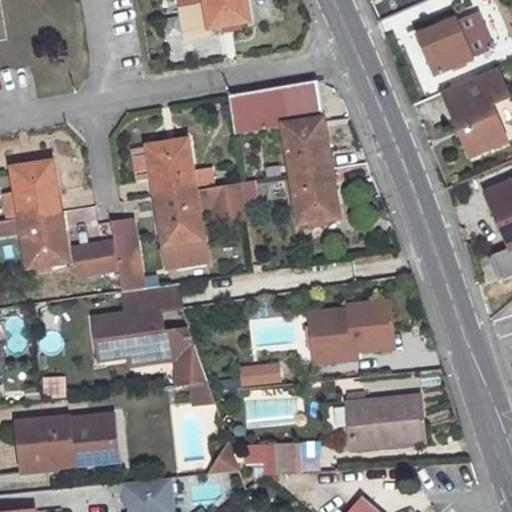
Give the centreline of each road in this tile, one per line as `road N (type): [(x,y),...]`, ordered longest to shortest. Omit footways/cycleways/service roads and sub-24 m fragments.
road 1 (tertiary): [(511,488),(419,206),(358,57)]
road 2 (residential): [(116,96),(358,57)]
